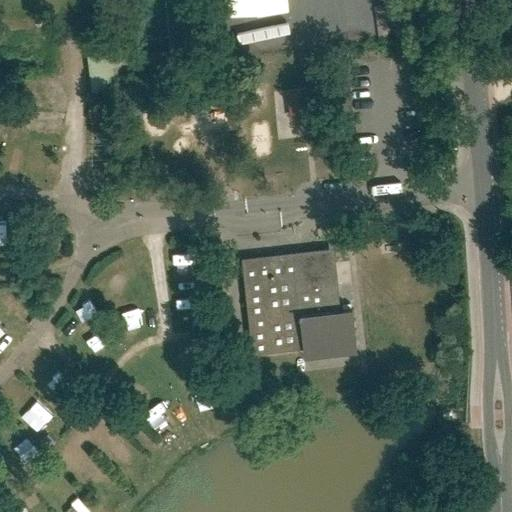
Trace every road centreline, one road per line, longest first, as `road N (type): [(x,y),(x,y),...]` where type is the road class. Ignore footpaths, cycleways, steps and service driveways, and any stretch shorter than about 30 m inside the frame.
road 1 (residential): [(467,0),(501,474)]
road 2 (track): [(88,219),(74,186),(76,48),(56,0)]
